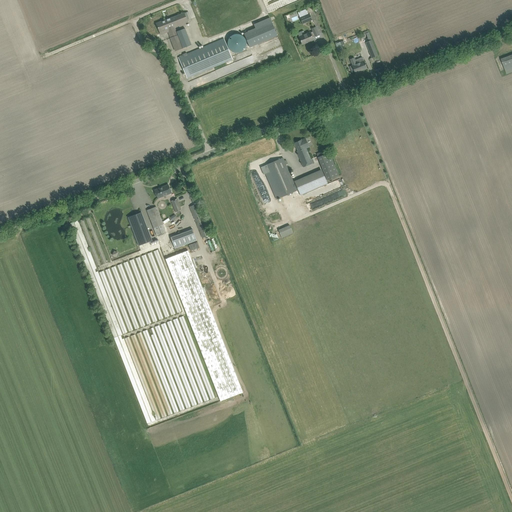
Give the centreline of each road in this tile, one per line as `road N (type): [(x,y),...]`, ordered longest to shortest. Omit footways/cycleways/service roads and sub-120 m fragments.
road 1 (unclassified): [(0,237),(511,33)]
road 2 (track): [(45,57),(184,0)]
